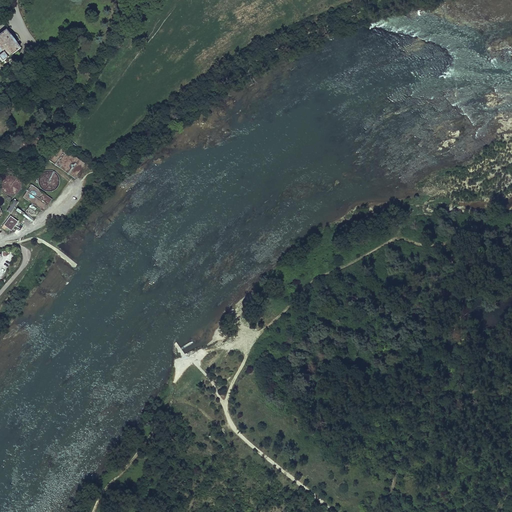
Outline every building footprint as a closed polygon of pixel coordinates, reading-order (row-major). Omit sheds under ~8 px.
[(0,60),(1,62),(19,48),(15,43),(10,36),(6,30),(0,34),(0,60)] [(13,34),(10,36),(15,43),(18,41),(13,34)] [(59,147),(49,161),(75,179),(85,164),(59,147)] [(59,182),(59,181),(59,179),(58,178),(58,177),(57,176),(56,175),(55,174),(54,173),(53,172),(52,172),(50,171),(49,171),(48,171),(46,171),(45,172),(44,172),(43,173),(41,174),(40,174),(40,176),(39,177),(38,178),(38,179),(38,180),(37,182),(38,183),(38,184),(38,186),(39,187),(39,188),(40,189),(41,190),(42,191),(44,192),(45,192),(46,192),(47,193),(49,193),(50,192),(51,192),(53,192),(54,191),(55,190),(56,189),(57,188),(58,187),(58,186),(59,185),(59,183),(59,182)] [(17,193),(19,191),(20,188),(21,185),(20,181),(18,179),(16,177),(13,175),(10,175),(7,176),(4,178),(2,180),(1,184),(1,187),(2,190),(4,193),(7,194),(11,195),(14,194),(17,193)] [(51,199),(31,186),(23,197),(43,211),(51,199)] [(17,202),(13,200),(9,205),(10,206),(8,210),(10,212),(17,202)] [(17,221),(10,216),(4,224),(11,230),(17,221)]
